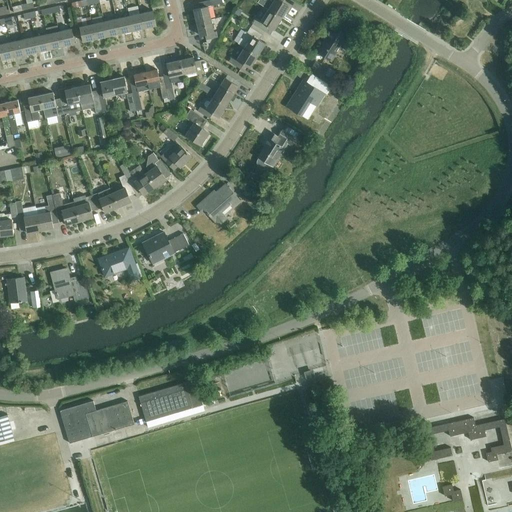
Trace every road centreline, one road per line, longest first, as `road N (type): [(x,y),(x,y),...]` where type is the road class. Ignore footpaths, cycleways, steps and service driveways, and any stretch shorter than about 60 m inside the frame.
road 1 (unclassified): [(0,394),(55,394),(234,346),(341,304),(469,230),(492,209),(511,168)]
road 2 (residential): [(0,257),(121,228),(185,190),(224,149),(319,0)]
road 3 (residential): [(0,77),(178,39),(170,0)]
